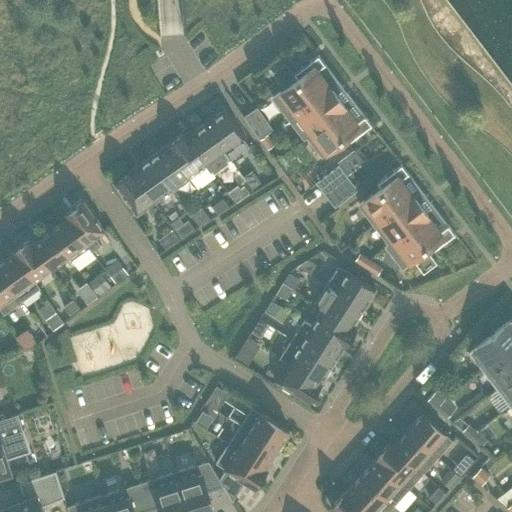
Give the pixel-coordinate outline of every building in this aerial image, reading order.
[(273,72),(284,87),(297,77),(294,73),(286,62),(273,72)] [(272,96),(287,117),(328,85),(313,65),(280,90),(272,96)] [(248,75),(242,80),(246,85),(252,80),(248,75)] [(287,117),(302,136),(343,105),(344,104),(330,85),(329,86),(328,85),(287,117)] [(343,105),(302,136),(303,137),(306,135),(321,155),(359,126),(343,105)] [(256,107),(244,116),(259,138),(271,129),(256,107)] [(223,109),(205,122),(227,154),(230,158),(248,145),(223,109)] [(205,122),(187,135),(207,163),(209,167),(227,154),(205,122)] [(183,131),(166,143),(167,144),(189,176),(207,163),(187,135),(183,131)] [(260,138),(267,147),(273,143),(266,133),(260,138)] [(167,144),(149,157),(172,188),(189,176),(167,144)] [(149,157),(132,169),(155,201),(172,188),(149,157)] [(317,181),(325,193),(346,177),(338,165),(317,181)] [(131,168),(113,181),(136,214),(155,201),(132,169),(131,168)] [(260,181),(254,173),(246,179),(251,187),(260,181)] [(396,174),(358,203),(374,224),(412,195),(396,174)] [(355,188),(346,177),(325,193),(334,204),(355,188)] [(237,184),(227,191),(228,192),(235,201),(245,194),(237,184)] [(412,195),(374,224),(389,243),(386,245),(386,246),(427,214),(428,213),(413,194),(412,195)] [(222,197),(211,205),(217,214),(218,213),(228,206),(222,197)] [(83,199),(65,212),(92,250),(100,244),(95,236),(104,229),(83,199)] [(201,206),(190,214),(191,215),(198,224),(209,216),(201,206)] [(67,217),(50,229),(71,259),(88,247),(91,251),(92,250),(65,212),(64,213),(67,217)] [(427,214),(386,246),(402,266),(443,235),(427,214)] [(187,219),(174,228),(180,236),(193,227),(187,219)] [(172,228),(158,238),(159,239),(165,247),(179,238),(172,228)] [(30,237),(30,238),(51,267),(68,255),(71,259),(50,229),(33,242),(30,237)] [(30,238),(12,250),(39,288),(40,287),(34,280),(51,267),(30,238)] [(12,252),(0,260),(0,270),(21,300),(39,288),(12,250),(11,251),(12,252)] [(359,252),(355,259),(366,266),(370,260),(359,252)] [(307,258),(297,264),(310,273),(316,263),(307,258)] [(117,259),(105,268),(114,282),(127,273),(117,259)] [(381,267),(370,260),(366,266),(377,273),(381,267)] [(338,264),(326,283),(363,307),(375,288),(338,264)] [(0,270),(0,308),(3,313),(21,300),(0,270)] [(288,271),(282,281),(291,287),(293,288),(299,278),(288,271)] [(88,282),(97,295),(106,289),(96,276),(88,282)] [(282,281),(275,292),(284,298),(291,287),(282,281)] [(325,284),(314,301),(356,328),(352,325),(363,307),(326,283),(325,284)] [(79,294),(85,302),(97,294),(91,286),(79,294)] [(78,306),(72,298),(63,305),(69,313),(78,306)] [(271,299),(264,309),(273,314),(274,315),(280,305),(271,299)] [(303,319),(302,320),(344,347),(356,328),(314,301),(314,302),(322,307),(311,324),(303,319)] [(63,322),(56,312),(51,315),(49,324),(53,329),(63,322)] [(259,318),(252,331),(260,336),(268,324),(259,318)] [(302,320),(291,338),(331,364),(343,347),(344,347),(302,320)] [(467,351),(482,370),(511,346),(511,324),(508,320),(467,351)] [(26,328),(14,336),(22,347),(22,348),(37,343),(26,328)] [(257,342),(248,336),(243,345),(251,350),(257,342)] [(291,338),(279,356),(299,369),(321,383),(320,382),(328,369),(331,364),(291,338)] [(511,346),(482,370),(496,388),(511,375),(511,346)] [(282,369),(275,380),(309,402),(321,383),(299,369),(279,356),(279,357),(287,362),(282,369)] [(511,404),(511,375),(496,388),(510,406),(511,404)] [(213,388),(204,401),(207,403),(215,408),(224,395),(213,388)] [(435,390),(427,398),(436,406),(441,401),(444,398),(435,390)] [(441,401),(436,406),(447,416),(452,410),(441,401)] [(251,406),(239,425),(277,449),(289,430),(251,406)] [(195,422),(206,429),(209,424),(207,415),(202,411),(195,422)] [(0,475),(10,472),(6,457),(20,453),(17,443),(26,440),(17,412),(0,417),(0,475)] [(422,412),(407,428),(437,456),(452,439),(422,412)] [(468,422),(462,429),(471,437),(477,431),(468,422)] [(277,449),(239,425),(227,443),(266,468),(267,467),(265,466),(277,449)] [(389,441),(388,441),(423,472),(437,456),(407,428),(393,444),(389,441)] [(477,431),(471,437),(480,445),(485,440),(486,439),(477,431)] [(423,472),(388,441),(374,457),(408,488),(423,472)] [(266,468),(227,443),(215,462),(225,468),(219,478),(223,485),(231,500),(244,480),(254,487),(266,468)] [(466,452),(458,461),(467,469),(475,459),(466,452)] [(408,488),(374,457),(373,458),(374,459),(361,474),(394,504),(408,488)] [(175,471),(188,511),(213,511),(207,490),(223,485),(219,478),(208,460),(175,471)] [(450,467),(440,479),(449,487),(450,486),(459,476),(450,467)] [(480,467),(472,476),(481,483),(489,475),(480,467)] [(0,511),(42,511),(40,506),(64,496),(55,470),(18,482),(25,499),(17,502),(17,501),(16,502),(7,506),(7,505),(5,506),(6,507),(0,508),(0,511)] [(188,511),(175,471),(139,482),(148,510),(160,505),(162,511),(188,511)] [(346,489),(345,489),(370,511),(386,511),(394,504),(361,474),(346,490),(346,489)] [(139,511),(148,510),(139,482),(103,494),(108,511),(139,511)] [(444,491),(438,486),(429,496),(435,502),(444,491)] [(370,511),(345,489),(330,506),(336,511),(370,511)] [(108,511),(103,494),(67,506),(68,511),(108,511)]
